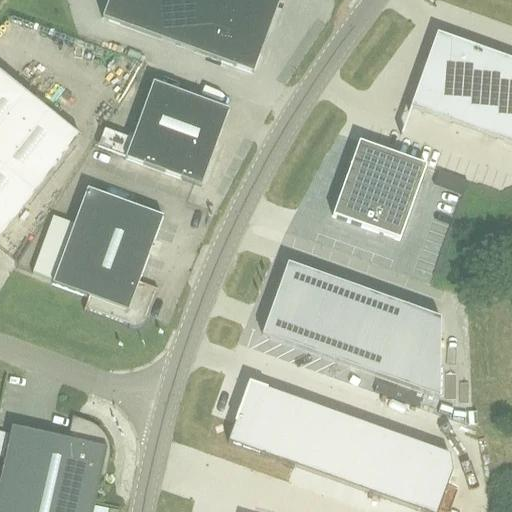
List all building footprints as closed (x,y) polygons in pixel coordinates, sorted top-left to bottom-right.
[(108,0),(102,19),(253,75),(279,0),(108,0)] [(511,61),(436,35),(409,110),(511,146),(511,61)] [(0,239),(80,139),(0,75),(0,239)] [(153,84),(125,160),(201,188),(228,112),(153,84)] [(358,142),(331,218),(399,242),(426,167),(358,142)] [(87,191),(52,285),(88,298),(83,312),(85,312),(86,310),(129,326),(128,328),(133,329),(138,329),(142,327),(145,323),(148,319),(145,318),(155,292),(157,293),(158,292),(154,290),(154,289),(145,285),(145,287),(138,284),(162,219),(87,191)] [(438,400),(440,320),(287,265),(262,336),(438,400)] [(249,384),(228,444),(416,511),(438,511),(452,473),(449,456),(249,384)] [(103,482),(105,483),(109,458),(109,453),(109,448),(107,443),(105,438),(102,434),(99,430),(95,427),(90,425),(72,418),(72,419),(77,421),(72,442),(12,428),(0,479),(0,511),(92,511),(100,477),(104,478),(103,482)]
